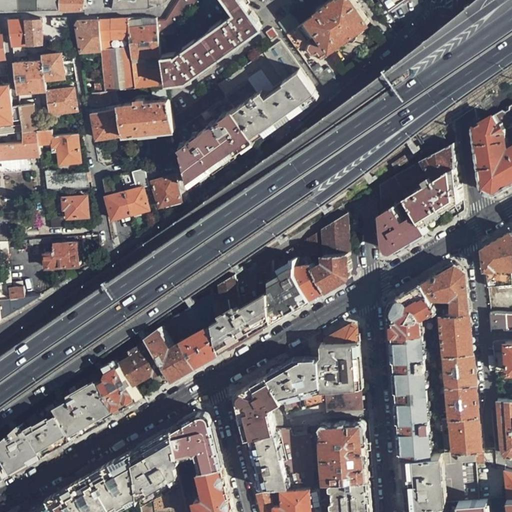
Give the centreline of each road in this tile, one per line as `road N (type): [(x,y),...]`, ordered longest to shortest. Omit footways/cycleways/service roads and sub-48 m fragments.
road 1 (trunk): [(511,17),(0,372)]
road 2 (trunk): [(501,0),(0,349)]
road 3 (trunk): [(0,424),(328,193),(454,91)]
road 4 (trunk): [(0,400),(454,91)]
road 5 (residential): [(442,28),(111,262)]
road 6 (residential): [(111,262),(71,13)]
road 7 (tertiary): [(212,381),(0,500)]
road 8 (residential): [(371,287),(390,511)]
road 9 (residential): [(483,222),(442,28)]
road 10 (tertiary): [(371,287),(212,381)]
road 11 (residential): [(246,511),(212,381)]
road 12 (residential): [(111,262),(0,333)]
road 13 (tertiary): [(483,222),(371,287)]
